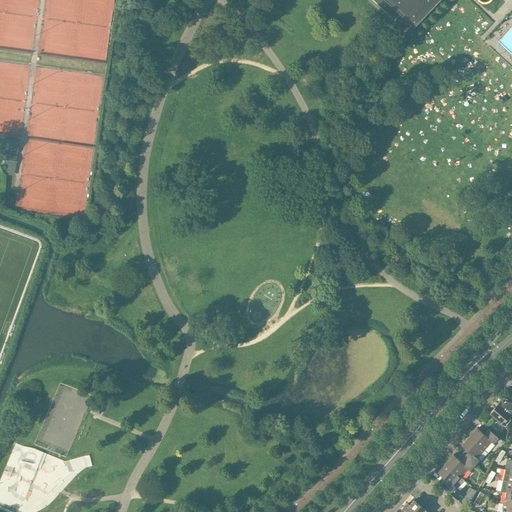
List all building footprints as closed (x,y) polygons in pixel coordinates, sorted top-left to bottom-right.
[(373,0),(395,20),(400,15),(414,27),(440,0),(373,0)] [(0,162),(0,165),(15,168),(17,156),(1,153),(0,162)] [(511,415),(510,415),(511,407),(511,398),(504,397),(490,413),(505,426),(510,420),(511,415)] [(469,437),(484,450),(491,441),(493,443),(498,438),(488,429),(484,434),(477,428),(469,437)] [(464,456),(474,465),(479,460),(477,458),(484,450),(469,437),(461,445),(468,451),(464,456)] [(445,463),(460,477),(468,468),(470,470),(474,465),(464,456),(460,461),(453,455),(445,463)] [(464,480),(460,477),(445,463),(438,472),(445,478),(440,483),(450,492),(455,487),(457,489),(464,480)] [(505,469),(502,480),(511,482),(511,470),(510,470),(505,469)] [(506,492),(511,493),(511,482),(502,480),(500,491),(506,492)] [(511,493),(506,492),(503,504),(511,505),(511,493)] [(427,511),(414,500),(409,505),(407,503),(404,507),(410,511),(427,511)]
